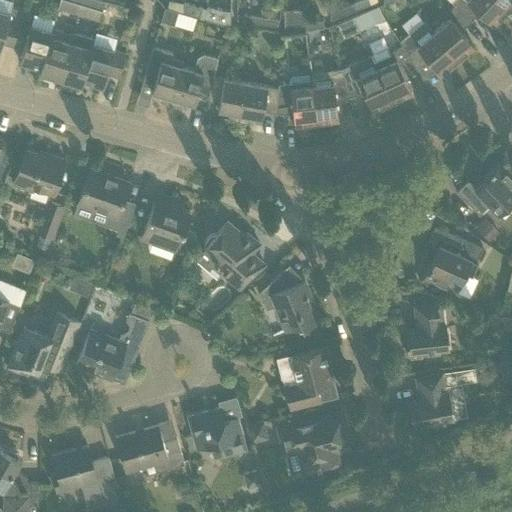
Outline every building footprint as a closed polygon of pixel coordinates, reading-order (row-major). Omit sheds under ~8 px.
[(78,15),(82,0),(59,0),(57,9),(78,15)] [(104,2),(98,0),(82,0),(78,15),(99,20),(104,2)] [(351,3),(342,7),(339,0),(330,0),(329,20),(354,10),(351,3)] [(368,0),(359,0),(351,3),(354,10),(370,4),(368,0)] [(507,8),(498,0),(452,0),(450,2),(454,5),(469,19),(477,10),(492,24),(507,8)] [(183,3),(183,13),(203,19),(206,9),(183,3)] [(449,17),(433,31),(455,59),(472,45),(460,29),(469,19),(454,5),(446,14),(449,17)] [(206,9),(203,19),(223,24),(229,25),(230,11),(223,10),(206,6),(206,9)] [(0,10),(0,45),(1,42),(12,45),(19,22),(22,11),(10,7),(9,13),(0,10)] [(177,12),(175,11),(165,8),(164,8),(160,21),(173,25),(177,12)] [(306,22),(306,16),(305,16),(306,10),(283,9),(283,32),(306,29),(305,22),(306,22)] [(371,10),(354,18),(359,29),(370,24),(377,21),(371,10)] [(22,11),(19,22),(12,45),(22,49),(19,61),(39,67),(40,68),(49,36),(50,36),(51,32),(30,26),(33,14),(22,11)] [(259,23),(260,16),(243,14),(242,21),(259,23)] [(277,19),(260,16),(259,23),(276,26),(277,19)] [(315,16),(306,16),(306,22),(305,22),(306,29),(323,27),(322,20),(316,21),(315,16)] [(455,59),(433,31),(424,21),(399,41),(401,45),(414,65),(426,57),(439,73),(455,59)] [(122,28),(118,39),(127,42),(130,31),(122,28)] [(73,33),(70,42),(59,78),(80,84),(82,80),(91,48),(90,48),(91,44),(93,39),(73,33)] [(40,68),(39,67),(38,72),(59,78),(70,42),(50,36),(49,36),(40,68)] [(91,44),(90,48),(91,48),(82,80),(102,86),(106,73),(118,77),(125,53),(91,44)] [(390,54),(373,62),(376,68),(391,100),(411,91),(402,73),(414,65),(401,45),(389,52),(390,54)] [(172,52),(152,47),(142,81),(153,84),(151,91),(162,94),(160,102),(170,105),(182,66),(169,63),(172,52)] [(195,70),(182,66),(170,105),(181,108),(183,100),(194,103),(196,97),(207,100),(213,76),(218,59),(204,55),(198,58),(195,70)] [(370,55),(341,68),(349,94),(362,91),(371,109),(391,100),(376,68),(373,62),(370,55)] [(349,94),(341,68),(310,72),(310,74),(311,85),(315,121),(337,118),(335,98),(349,94)] [(277,87),(276,107),(291,105),(294,123),(315,121),(311,85),(310,74),(292,76),(289,79),(289,83),(278,85),(277,87)] [(245,81),(213,76),(207,100),(218,102),(217,109),(228,111),(227,119),(238,121),(245,81)] [(245,81),(238,121),(248,123),(250,115),(261,117),(262,110),(276,113),(276,107),(277,87),(245,81)] [(49,158),(25,149),(13,183),(32,190),(33,186),(52,193),(65,159),(51,154),(49,158)] [(498,213),(510,201),(511,198),(511,173),(499,161),(493,168),(492,167),(488,170),(489,171),(474,186),(468,180),(456,191),(479,215),(490,204),(498,213)] [(128,182),(89,168),(77,203),(107,213),(103,225),(124,232),(133,208),(120,203),(128,182)] [(143,232),(141,238),(157,244),(159,238),(176,244),(178,238),(180,230),(183,231),(189,212),(179,208),(181,201),(157,192),(143,232)] [(48,201),(37,231),(40,232),(52,236),(63,206),(48,201)] [(485,218),(475,228),(488,242),(498,232),(485,218)] [(205,241),(205,246),(203,249),(232,274),(228,278),(239,288),(264,264),(251,253),(259,243),(254,239),(250,244),(243,237),(244,235),(227,221),(215,234),(210,234),(205,241)] [(456,292),(457,289),(471,260),(476,262),(482,247),(435,225),(428,240),(438,244),(429,264),(428,263),(426,268),(427,268),(423,277),(456,292)] [(284,269),(259,292),(266,309),(274,306),(284,330),(301,323),(302,327),(319,320),(308,294),(310,294),(304,278),(303,279),(297,273),(292,277),(284,269)] [(124,270),(111,274),(115,287),(128,284),(124,270)] [(74,275),(69,288),(88,296),(93,283),(74,275)] [(83,345),(75,364),(111,378),(123,383),(134,356),(144,332),(153,309),(135,302),(130,314),(128,313),(125,321),(127,322),(128,325),(128,329),(126,332),(125,333),(120,334),(117,339),(90,328),(83,345)] [(416,327),(404,329),(407,353),(409,353),(421,352),(425,351),(427,370),(455,365),(453,348),(449,348),(446,324),(446,323),(443,324),(441,302),(433,302),(413,305),(416,327)] [(14,348),(6,366),(25,374),(26,371),(37,375),(42,378),(44,373),(47,365),(61,371),(68,351),(75,333),(80,321),(57,312),(48,336),(23,326),(14,348)] [(511,317),(500,314),(503,327),(511,329),(511,317)] [(496,348),(495,353),(498,358),(503,359),(507,356),(508,351),(505,346),(500,345),(496,348)] [(325,346),(291,355),(276,358),(281,379),(282,378),(284,386),(289,408),(320,400),(316,385),(330,381),(327,368),(330,367),(325,346)] [(511,367),(511,363),(503,365),(506,377),(511,375),(511,367)] [(419,399),(407,401),(412,426),(415,425),(427,423),(430,422),(431,426),(444,424),(444,420),(453,418),(449,398),(449,394),(448,393),(446,394),(444,386),(461,383),(476,380),(473,367),(442,372),(434,373),(415,377),(419,399)] [(220,407),(188,416),(193,436),(197,435),(208,440),(213,457),(245,448),(236,416),(223,420),(220,407)] [(299,423),(279,428),(280,433),(285,453),(298,449),(300,457),(303,470),(316,467),(337,462),(334,450),(350,446),(345,425),(342,413),(318,418),(299,423)] [(263,420),(244,425),(249,443),(268,438),(263,420)] [(158,425),(115,437),(124,470),(155,461),(158,471),(184,464),(176,436),(163,440),(158,425)] [(51,474),(56,490),(80,483),(87,507),(116,499),(112,486),(116,485),(108,456),(91,460),(87,445),(52,455),(57,473),(51,474)] [(0,506),(2,506),(2,511),(17,511),(18,510),(25,510),(25,511),(39,511),(39,483),(26,483),(24,483),(20,475),(21,473),(14,469),(20,460),(16,458),(17,453),(3,449),(2,449),(0,448),(0,506)] [(257,469),(242,473),(246,488),(261,483),(257,469)] [(193,485),(178,489),(182,502),(196,498),(193,485)]
